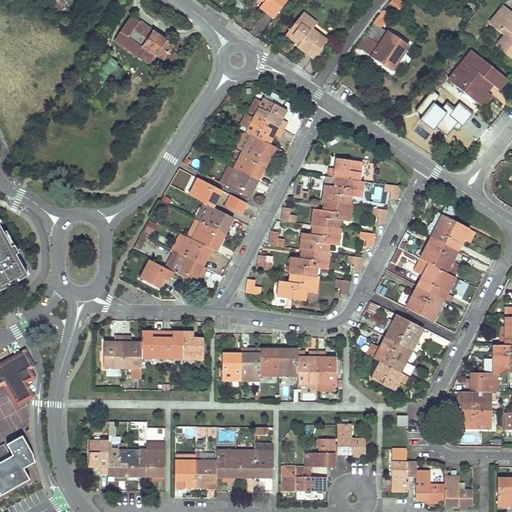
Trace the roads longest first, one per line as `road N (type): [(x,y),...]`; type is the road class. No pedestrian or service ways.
road 1 (residential): [(203,311),(324,324),(343,318),(423,165)]
road 2 (residential): [(511,455),(446,453),(428,426),(511,253)]
road 3 (residential): [(203,311),(234,283),(328,103)]
road 4 (residential): [(86,511),(67,484),(54,424),(57,381),(79,307)]
road 5 (residential): [(102,224),(155,183),(229,71)]
